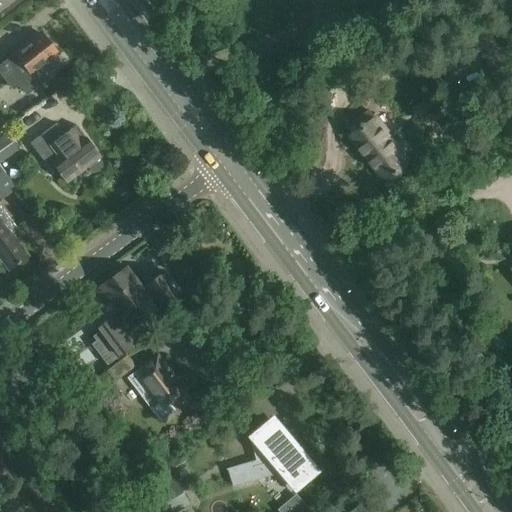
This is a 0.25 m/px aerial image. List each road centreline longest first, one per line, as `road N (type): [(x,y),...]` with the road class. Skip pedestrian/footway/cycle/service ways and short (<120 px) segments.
road 1 (primary): [(491,511),(229,163)]
road 2 (residential): [(0,327),(209,179)]
road 3 (primary): [(229,163),(105,0)]
road 4 (unknown): [(169,84),(275,0)]
